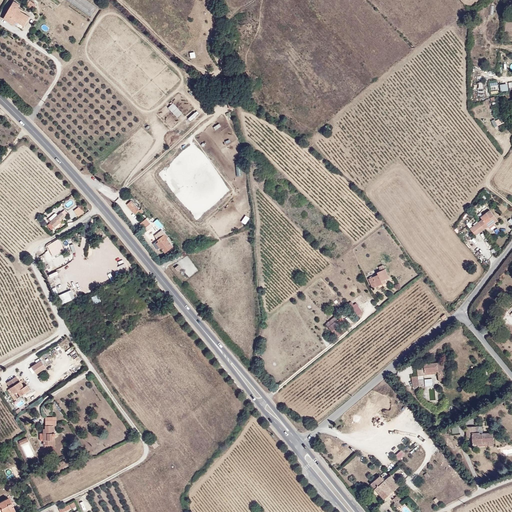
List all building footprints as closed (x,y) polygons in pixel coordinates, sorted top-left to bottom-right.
[(61,0),(88,18),(94,9),(80,0),(61,0)] [(17,13),(14,11),(17,6),(11,3),(2,17),(18,26),(20,22),(24,24),(27,19),(17,13)] [(18,26),(2,17),(0,20),(19,32),(24,24),(20,22),(18,26)] [(193,54),(188,58),(191,62),(196,59),(193,54)] [(496,81),(489,83),(490,90),(497,88),(496,81)] [(499,84),(500,91),(508,91),(507,83),(499,84)] [(139,208),(129,198),(123,203),(133,213),(139,208)] [(80,207),(74,211),(78,216),(84,212),(80,207)] [(500,222),(491,210),(480,217),(482,219),(470,227),(475,235),(493,223),(495,225),(500,222)] [(45,227),(49,232),(60,222),(59,221),(62,218),(59,214),(55,218),(48,224),(48,225),(45,227)] [(46,222),(48,224),(55,218),(53,216),(46,222)] [(158,228),(162,226),(158,218),(154,221),(158,228)] [(154,234),(159,229),(151,221),(146,227),(154,234)] [(173,246),(165,236),(166,235),(164,232),(155,237),(156,240),(153,242),(157,248),(159,247),(163,253),(168,250),(168,249),(173,246)] [(57,240),(56,241),(58,245),(52,249),(50,244),(45,247),(51,258),(63,251),(57,240)] [(124,258),(119,250),(111,255),(113,257),(117,263),(124,258)] [(187,257),(178,264),(189,277),(198,270),(187,257)] [(396,281),(386,263),(366,276),(374,291),(396,281)] [(80,285),(83,294),(93,290),(89,281),(80,285)] [(60,307),(68,303),(65,296),(57,299),(60,307)] [(97,296),(90,299),(94,306),(100,303),(97,296)] [(350,304),(355,317),(362,314),(357,301),(350,304)] [(328,327),(337,321),(334,318),(326,324),(328,327)] [(334,329),(340,325),(337,321),(328,327),(327,329),(330,333),(334,329)] [(340,335),(334,329),(330,333),(335,339),(340,335)] [(44,361),(34,367),(39,374),(48,368),(44,361)] [(441,364),(414,368),(416,380),(423,379),(423,376),(436,375),(437,384),(444,383),(441,364)] [(34,393),(32,390),(31,391),(28,386),(25,388),(24,388),(23,387),(24,386),(18,377),(9,383),(19,398),(25,395),(27,398),(34,393)] [(424,394),(422,379),(416,380),(409,380),(410,391),(416,391),(417,395),(424,394)] [(51,407),(49,408),(47,405),(45,406),(48,413),(50,414),(53,413),(51,407)] [(57,436),(57,432),(55,425),(58,425),(58,420),(47,421),(47,428),(45,429),(45,435),(45,440),(45,445),(54,444),(54,436),(56,436),(57,436)] [(492,452),(491,437),(479,438),(479,436),(475,436),(475,431),(464,431),(464,443),(470,443),(471,452),(477,452),(477,450),(487,449),(487,452),(492,452)] [(56,447),(56,436),(54,436),(54,444),(45,445),(45,447),(56,447)] [(20,445),(28,441),(26,437),(18,441),(20,445)] [(28,444),(22,447),(28,458),(34,454),(28,444)] [(402,449),(395,453),(398,459),(405,455),(402,449)] [(397,489),(388,478),(384,481),(381,478),(371,485),(384,500),(397,489)] [(384,500),(374,489),(372,491),(381,502),(384,500)] [(400,506),(397,503),(399,502),(395,497),(390,502),(392,505),(391,506),(395,510),(400,506)] [(10,511),(4,500),(0,502),(0,511),(10,511)]
